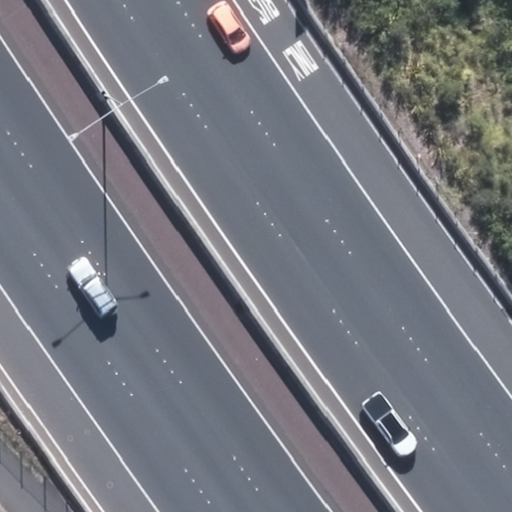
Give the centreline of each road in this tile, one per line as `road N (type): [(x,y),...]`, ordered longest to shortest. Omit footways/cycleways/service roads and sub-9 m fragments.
road 1 (motorway): [(152,0),(228,119),(511,510)]
road 2 (motorway): [(222,511),(0,191)]
